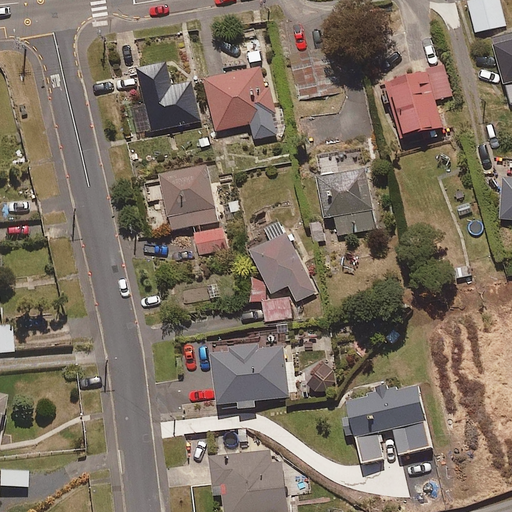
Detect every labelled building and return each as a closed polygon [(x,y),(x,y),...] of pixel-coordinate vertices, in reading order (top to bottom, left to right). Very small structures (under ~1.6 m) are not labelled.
[(505,27),(499,0),(468,0),(475,33),(505,27)] [(511,32),(490,39),(510,107),(511,106),(511,32)] [(340,88),(331,46),(289,55),(298,98),(340,88)] [(173,86),(166,60),(135,68),(152,133),(203,120),(193,81),(173,86)] [(264,87),(259,66),(201,79),(212,130),(249,122),(253,141),(275,136),(270,115),(275,114),(269,86),(264,87)] [(442,124),(426,68),(382,81),(399,137),(442,124)] [(155,200),(164,198),(171,230),(219,220),(207,163),(159,173),(162,185),(152,187),(155,200)] [(375,229),(364,165),(319,173),(313,174),(320,215),(332,213),(336,235),(375,229)] [(499,220),(511,219),(511,181),(500,181),(499,220)] [(328,241),(323,218),(309,221),(314,244),(328,241)] [(263,228),(270,240),(248,251),(270,293),(287,285),(295,302),(315,291),(278,220),(263,228)] [(226,251),(224,229),(194,232),(196,253),(226,251)] [(290,317),(289,297),(264,298),(264,283),(251,284),(251,299),(263,298),(264,319),(290,317)] [(0,354),(16,353),(14,324),(0,325),(0,354)] [(228,345),(229,352),(210,354),(215,401),(235,399),(236,410),(254,408),(253,400),(289,396),(289,394),(297,393),(294,362),(285,363),(283,345),(263,348),(262,341),(228,345)] [(340,377),(325,361),(305,380),(320,396),(340,377)] [(418,384),(344,399),(349,419),(341,421),(344,437),(352,435),(355,434),(361,463),(384,458),(378,432),(393,429),(398,455),(431,448),(418,384)] [(286,511),(282,461),(271,462),(270,450),(210,455),(213,495),(222,495),(223,511),(286,511)] [(29,486),(29,472),(2,472),(2,486),(29,486)]
